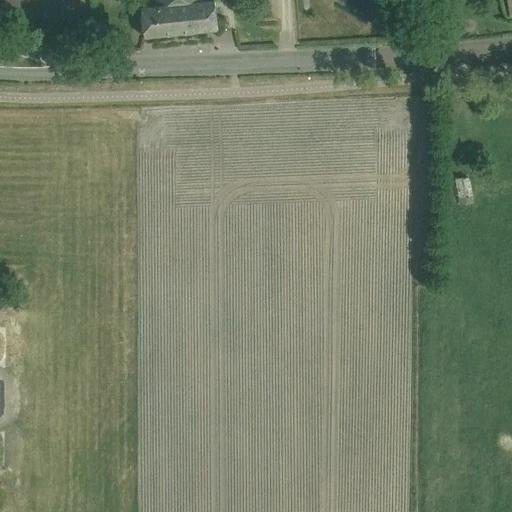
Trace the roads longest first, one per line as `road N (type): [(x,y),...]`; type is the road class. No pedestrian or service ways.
road 1 (secondary): [(511,47),(159,65)]
road 2 (secondary): [(159,65),(93,63),(0,45)]
road 3 (secondary): [(0,74),(159,65)]
